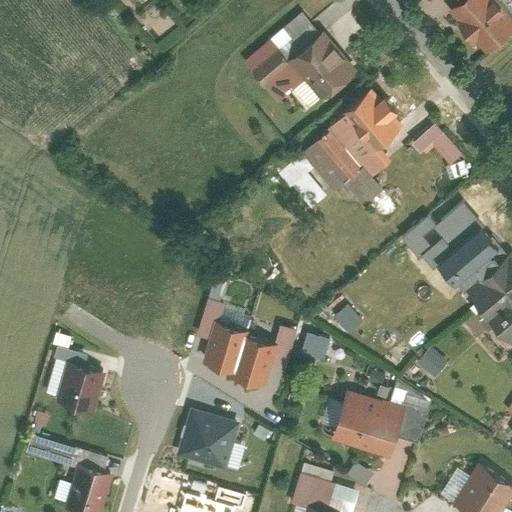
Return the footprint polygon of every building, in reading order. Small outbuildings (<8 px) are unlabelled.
[(461,0),(455,6),(490,47),(511,28),(511,6),(506,0),(461,0)] [(325,28),(308,9),(278,35),(281,39),(295,54),(325,28)] [(363,65),(328,25),(325,28),(295,54),(296,55),(329,94),(363,65)] [(255,62),(269,78),(296,55),(295,54),(281,39),(255,62)] [(377,85),(333,122),(336,126),(365,159),(407,120),(377,85)] [(424,151),(434,142),(450,161),(464,150),(436,116),(412,136),(424,151)] [(348,174),(365,159),(336,126),(309,150),(338,182),(348,174)] [(365,159),(348,174),(369,198),(386,183),(365,159)] [(430,209),(436,217),(455,201),(449,193),(430,209)] [(484,219),(461,238),(456,231),(445,240),(442,236),(429,247),(456,280),(460,277),(468,286),(510,251),(484,219)] [(468,286),(511,337),(511,253),(510,251),(468,286)] [(349,329),(364,316),(347,299),(333,313),(349,329)] [(233,370),(263,379),(274,341),(246,333),(247,328),(218,320),(207,357),(235,366),(233,370)] [(307,326),(301,347),(323,354),(329,333),(307,326)] [(436,342),(422,357),(438,373),(453,357),(436,342)] [(110,368),(72,357),(62,396),(100,407),(110,368)] [(412,400),(352,384),(337,434),(396,453),(412,400)] [(181,450),(224,463),(237,421),(193,408),(181,450)] [(104,511),(117,470),(82,458),(69,502),(100,511),(104,511)] [(347,472),(367,481),(373,467),(354,458),(347,472)] [(511,499),(511,475),(484,458),(458,498),(479,511),(503,511),(510,502),(511,499)] [(349,511),(313,502),(310,511),(349,511)] [(511,511),(511,503),(510,502),(503,511),(511,511)]
